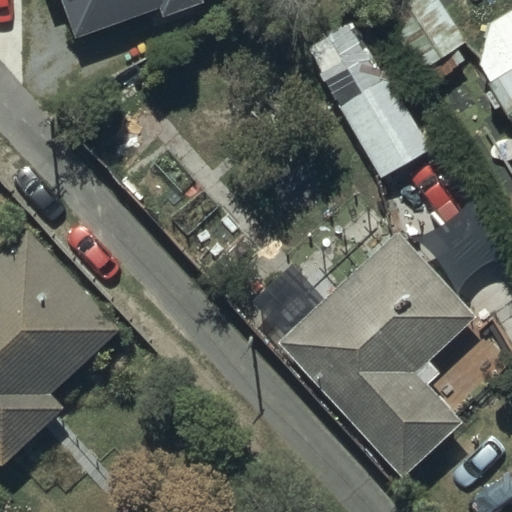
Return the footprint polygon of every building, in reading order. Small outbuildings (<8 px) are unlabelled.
[(65,0),(74,25),(141,0),(156,0),(158,4),(169,0),(65,0)] [(511,0),(505,0),(490,9),(479,53),(511,109),(511,0)] [(426,143),(362,31),(308,62),(372,173),(426,143)] [(279,323),(275,327),(400,464),(460,410),(414,358),(473,305),(398,223),(394,226),(365,194),(254,295),(279,323)] [(121,319),(26,215),(0,239),(0,454),(65,395),(53,381),(121,319)]
